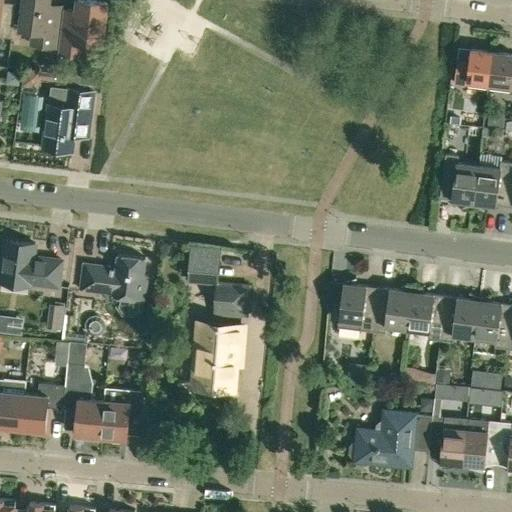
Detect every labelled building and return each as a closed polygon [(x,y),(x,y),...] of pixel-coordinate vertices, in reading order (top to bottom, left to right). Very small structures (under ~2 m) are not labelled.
[(0,0),(0,36),(11,38),(15,11),(1,9),(2,0),(0,0)] [(24,0),(22,12),(20,29),(33,31),(32,44),(55,47),(60,6),(48,5),(48,0),(24,0)] [(61,27),(58,53),(84,56),(86,42),(102,44),(107,2),(87,0),(77,0),(74,28),(61,27)] [(455,83),(489,87),(493,51),(471,48),(469,68),(457,67),(455,83)] [(511,53),(493,51),(489,87),(511,90),(511,53)] [(43,69),(56,71),(58,58),(45,56),(43,69)] [(55,80),(56,72),(24,69),(23,86),(33,87),(39,83),(39,79),(55,80)] [(77,113),(90,115),(94,91),(69,88),(66,106),(49,104),(43,148),(72,151),(77,113)] [(440,198),(474,202),(479,165),(458,162),(459,155),(445,153),(440,198)] [(500,167),(479,165),(474,202),(508,206),(511,173),(511,161),(501,160),(500,167)] [(35,244),(5,240),(0,282),(30,286),(31,283),(59,286),(62,260),(34,257),(35,244)] [(84,263),(80,289),(113,293),(112,295),(119,296),(143,299),(144,299),(148,275),(143,274),(145,258),(118,254),(116,269),(109,268),(109,266),(84,263)] [(218,265),(190,262),(189,280),(217,283),(215,312),(247,315),(249,285),(217,282),(218,265)] [(338,327),(373,331),(378,287),(344,282),(341,301),(338,301),(337,315),(340,315),(338,327)] [(407,328),(412,291),(378,287),(373,331),(385,333),(386,326),(407,328)] [(427,338),(440,340),(446,295),(412,291),(407,328),(428,331),(427,338)] [(475,337),(479,300),(446,295),(440,340),(453,341),(454,334),(475,337)] [(495,347),(507,348),(511,312),(511,303),(479,300),(475,337),(495,340),(495,347)] [(66,305),(55,304),(52,328),(63,330),(66,305)] [(66,314),(63,338),(80,340),(81,333),(71,332),(73,315),(66,314)] [(104,330),(105,326),(104,321),(101,317),(97,315),(91,316),(87,319),(85,324),(85,328),(88,333),(92,335),(96,335),(101,334),(104,330)] [(206,344),(196,343),(192,387),(232,390),(238,325),(208,323),(206,344)] [(77,409),(76,429),(75,433),(79,434),(81,438),(89,439),(91,435),(101,436),(104,400),(89,398),(90,382),(87,364),(69,362),(65,398),(66,398),(65,408),(77,409)] [(478,386),(480,370),(473,369),(471,385),(478,386)] [(0,378),(0,430),(9,431),(9,427),(21,428),(25,392),(26,381),(0,378)] [(25,392),(21,428),(33,429),(33,433),(49,435),(51,415),(47,414),(47,407),(63,409),(65,385),(39,382),(38,394),(25,392)] [(435,398),(441,398),(445,395),(446,384),(436,383),(435,398)] [(129,414),(143,415),(145,391),(121,389),(120,401),(104,400),(101,436),(110,437),(112,441),(120,442),(123,438),(127,438),(129,414)] [(412,449),(429,451),(433,415),(385,410),(384,421),(380,421),(377,424),(376,430),(359,429),(357,442),(353,442),(350,445),(349,454),(352,458),(356,458),(356,460),(411,465),(412,449)] [(467,418),(445,416),(433,415),(430,440),(442,441),(440,461),(441,467),(462,466),(466,429),(467,418)] [(485,466),(485,465),(486,451),(487,445),(498,446),(501,421),(489,420),(467,418),(466,429),(463,466),(483,471),(485,466)] [(510,447),(509,453),(508,468),(508,474),(511,473),(511,422),(501,421),(498,446),(510,447)] [(0,511),(14,511),(15,508),(16,500),(0,498),(0,511)] [(29,509),(15,508),(14,511),(54,511),(55,511),(55,504),(30,501),(29,509)]
